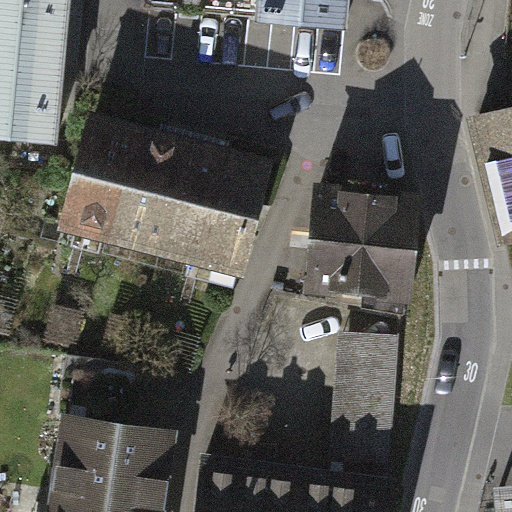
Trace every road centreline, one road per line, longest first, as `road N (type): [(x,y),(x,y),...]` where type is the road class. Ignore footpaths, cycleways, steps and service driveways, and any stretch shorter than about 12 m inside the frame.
road 1 (residential): [(438,128),(464,267),(464,325),(433,511)]
road 2 (residential): [(138,91),(308,119),(438,128)]
road 3 (residential): [(438,0),(438,128)]
